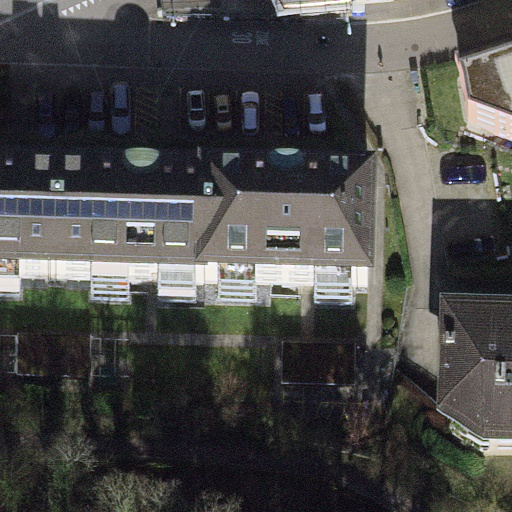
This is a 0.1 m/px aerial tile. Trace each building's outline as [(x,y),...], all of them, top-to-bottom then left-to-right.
[(347,0),(348,2),(355,1),(355,13),(393,13),(393,0),(347,0)] [(511,47),(455,65),(470,117),(511,134),(511,47)] [(57,174),(0,172),(0,275),(54,277),(57,174)] [(207,179),(57,174),(54,277),(204,282),(207,179)] [(370,185),(207,179),(204,282),(367,287),(370,185)] [(511,315),(446,314),(441,429),(488,457),(511,457),(511,315)] [(92,339),(16,338),(16,377),(91,378),(92,339)] [(355,347),(281,344),(280,384),(354,387),(355,347)]
